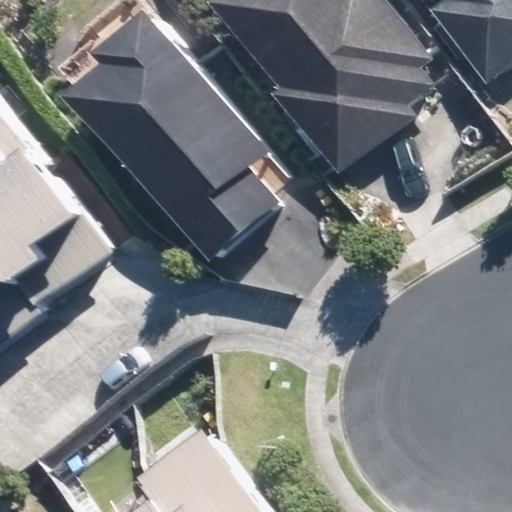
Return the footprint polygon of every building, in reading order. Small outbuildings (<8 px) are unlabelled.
[(259,0),(243,12),(355,159),(413,115),(408,109),(438,86),(423,66),(435,57),(391,0),(259,0)] [(511,0),(443,0),(494,68),(511,54),(511,0)] [(142,70),(98,105),(220,256),(288,201),(263,170),(279,158),(172,26),(132,58),(142,70)] [(0,100),(0,242),(36,293),(104,245),(0,100)] [(0,251),(0,321),(33,298),(0,251)] [(272,511),(220,438),(160,481),(182,511),(272,511)] [(178,511),(168,499),(149,511),(178,511)]
